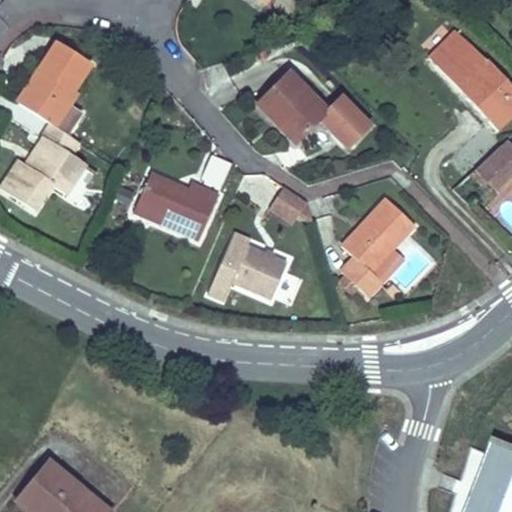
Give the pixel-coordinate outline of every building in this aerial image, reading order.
[(451,32),(423,59),(495,134),(511,117),(511,91),(483,62),(481,63),(451,32)] [(62,102),(71,88),(65,85),(81,62),(48,39),(29,67),(40,74),(18,106),(44,122),(58,131),(72,109),(62,102)] [(40,74),(29,67),(9,100),(18,106),(40,74)] [(324,111),(286,74),(254,108),(293,145),(315,122),(348,154),(373,128),(339,95),(324,111)] [(56,190),(78,159),(64,150),(71,139),(58,131),(44,122),(34,138),(40,142),(25,164),(14,156),(0,175),(0,188),(27,207),(45,182),(56,190)] [(495,195),(511,178),(511,148),(507,143),(475,173),(495,195)] [(203,145),(191,173),(212,182),(224,154),(203,145)] [(142,165),(126,204),(190,232),(210,186),(183,174),(180,181),(142,165)] [(291,226),(306,204),(283,188),(268,210),(291,226)] [(405,261),(394,251),(415,228),(383,199),(340,246),(351,257),(338,271),(343,276),(356,287),(369,300),(405,261)] [(230,285),(270,302),(286,263),(272,257),(274,254),(265,250),(264,253),(247,246),(250,240),(234,233),(222,260),(207,296),(223,303),(230,285)] [(356,287),(343,276),(336,284),(348,295),(356,287)] [(511,511),(511,441),(494,435),(475,483),(485,487),(478,503),(469,500),(463,511),(511,511)] [(98,511),(49,467),(14,505),(22,511),(98,511)] [(448,511),(455,497),(445,493),(439,510),(444,511),(448,511)]
